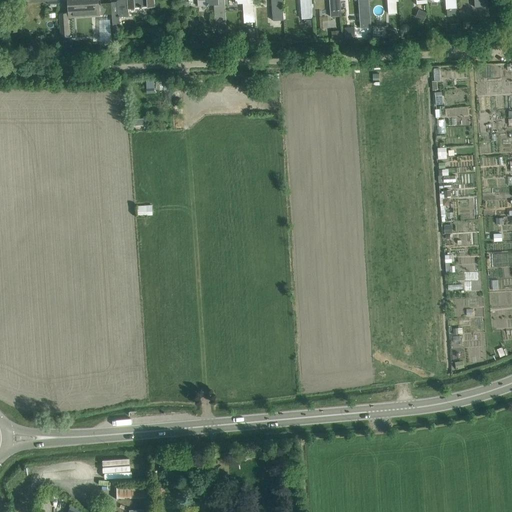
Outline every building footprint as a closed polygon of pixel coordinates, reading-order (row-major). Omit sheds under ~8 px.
[(99,11),(98,0),(68,0),(69,16),(82,16),(82,12),(99,11)] [(117,1),(117,4),(112,4),(113,17),(119,17),(119,19),(129,18),(128,8),(154,6),(153,0),(127,0),(117,1)] [(183,0),(184,0),(207,0),(207,3),(206,3),(207,6),(209,6),(209,5),(214,5),(215,25),(226,24),(224,0),(183,0)] [(282,0),(235,0),(235,4),(243,3),(244,23),(255,22),(253,0),(271,0),(273,21),(284,20),(282,0)] [(300,0),(302,18),(313,17),(312,7),(311,0),(300,0)] [(329,0),(330,14),(341,13),(340,0),(329,0)] [(358,0),(360,28),(371,27),(369,0),(358,0)] [(445,0),(446,8),(456,7),(455,0),(445,0)] [(396,1),(388,2),(388,14),(397,13),(396,1)] [(427,14),(419,10),(415,16),(424,20),(427,14)] [(68,14),(60,14),(61,38),(69,38),(68,14)] [(354,28),(345,28),(345,39),(354,39),(354,28)] [(118,485),(117,499),(118,499),(152,499),(152,484),(118,485)]
